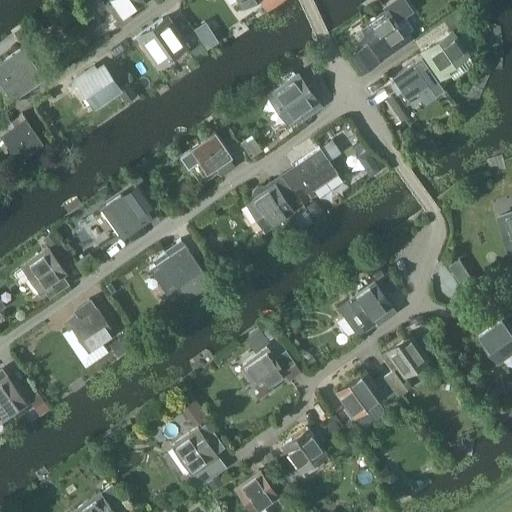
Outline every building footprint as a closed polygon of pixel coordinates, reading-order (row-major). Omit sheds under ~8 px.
[(116,24),(130,14),(127,10),(141,0),(105,0),(117,16),(113,19),(116,24)] [(260,0),(268,10),(281,0),(260,0)] [(387,9),(362,27),(379,52),(381,55),(398,44),(411,35),(408,30),(404,33),(396,22),(406,15),(414,9),(407,0),(390,0),(384,4),(387,9)] [(462,8),(445,19),(452,29),(454,32),(471,21),(462,8)] [(162,16),(137,34),(155,60),(159,65),(184,48),(188,45),(189,45),(168,12),(162,16)] [(445,66),(466,52),(451,30),(429,45),(430,47),(424,51),(432,63),(435,61),(444,74),(449,71),(445,66)] [(358,51),(369,66),(379,59),(368,44),(358,51)] [(124,62),(134,55),(127,45),(117,52),(124,62)] [(12,96),(26,86),(24,82),(39,72),(22,48),(0,62),(0,70),(13,89),(9,91),(12,96)] [(396,91),(398,93),(406,104),(410,101),(408,97),(428,83),(421,72),(429,66),(421,55),(413,61),(392,76),(400,88),(396,91)] [(85,70),(71,79),(74,84),(78,81),(94,105),(117,90),(126,102),(137,94),(129,81),(120,88),(118,85),(103,63),(87,74),(85,70)] [(272,89),(268,92),(287,121),(300,112),(304,118),(321,107),(315,97),(297,72),(272,89)] [(391,94),(381,100),(395,122),(406,115),(391,94)] [(11,119),(5,111),(0,114),(0,136),(1,135),(18,159),(42,142),(25,117),(26,117),(22,112),(11,119)] [(205,180),(217,171),(219,170),(216,167),(232,156),(214,131),(189,148),(205,172),(201,175),(205,180)] [(313,188),(337,171),(320,146),(295,163),(306,179),(302,181),(311,195),(315,192),(313,188)] [(257,195),(248,201),(248,202),(265,226),(290,209),(273,184),(257,195)] [(130,187),(105,204),(123,229),(118,232),(121,236),(135,226),(151,215),(143,204),(132,188),(130,187)] [(303,203),(287,215),(298,229),(314,218),(303,203)] [(511,208),(497,213),(508,251),(511,249),(511,208)] [(156,264),(151,267),(168,291),(171,288),(177,284),(186,297),(210,280),(201,267),(184,243),(180,236),(163,246),(165,250),(152,259),(156,264)] [(47,246),(22,263),(39,288),(35,291),(38,296),(46,290),(50,296),(69,283),(62,273),(65,272),(47,246)] [(348,296),(336,305),(356,333),(364,327),(378,317),(379,320),(395,309),(374,278),(366,267),(349,279),(340,286),(348,296)] [(78,313),(64,323),(67,327),(71,324),(88,348),(113,331),(96,306),(89,296),(74,306),(78,313)] [(476,324),(494,350),(500,358),(511,349),(511,322),(511,323),(500,307),(476,324)] [(255,350),(266,342),(256,329),(246,336),(255,350)] [(119,355),(135,344),(127,331),(110,342),(119,355)] [(385,375),(396,390),(398,394),(411,384),(406,378),(407,377),(404,373),(428,356),(410,331),(381,352),(392,369),(385,375)] [(275,355),(268,346),(243,363),(259,387),(255,390),(258,395),(272,385),(271,384),(286,374),(289,379),(301,371),(296,363),(286,348),(275,355)] [(0,416),(24,400),(7,376),(8,375),(3,367),(0,368),(0,416)] [(360,371),(336,389),(345,401),(354,414),(378,397),(381,401),(385,398),(375,384),(372,387),(370,384),(360,371)] [(29,398),(40,414),(49,407),(39,392),(29,398)] [(333,417),(324,424),(333,436),(342,430),(333,417)] [(206,420),(172,444),(189,468),(185,471),(188,475),(202,465),(199,461),(223,444),(206,420)] [(293,457),(279,467),(289,481),(299,474),(300,475),(305,472),(305,473),(318,464),(314,459),(325,451),(307,426),(283,443),(293,457)] [(283,495),(274,482),(276,480),(265,464),(260,469),(235,486),(253,510),(276,493),(280,498),(283,495)] [(377,471),(388,486),(399,478),(392,468),(389,470),(386,465),(377,471)] [(99,491),(75,508),(77,511),(114,511),(110,505),(122,497),(111,482),(99,491)]
